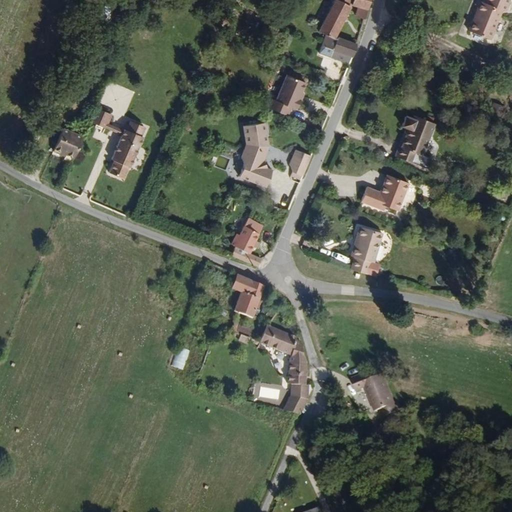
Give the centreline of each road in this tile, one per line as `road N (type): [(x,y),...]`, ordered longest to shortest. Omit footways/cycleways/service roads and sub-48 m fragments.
road 1 (residential): [(288,279),(128,227),(0,164)]
road 2 (residential): [(380,0),(292,221),(282,252),(288,279)]
road 3 (residential): [(425,302),(288,279)]
road 4 (track): [(360,511),(319,386)]
